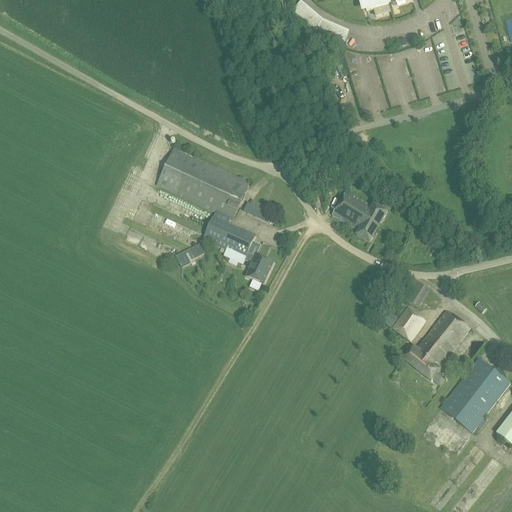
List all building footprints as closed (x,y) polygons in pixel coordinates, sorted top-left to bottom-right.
[(363,0),(367,12),(391,5),(389,0),(363,0)] [(316,31),(345,44),(350,32),(324,21),(301,2),(293,11),(316,31)] [(174,149),(156,187),(215,214),(203,241),(226,251),(223,257),(230,260),(228,264),(238,268),(240,262),(244,264),(244,262),(248,254),(256,239),(228,225),(230,221),(232,222),(250,183),(174,149)] [(344,185),(351,189),(355,183),(348,178),(344,185)] [(374,192),(371,198),(375,201),(379,196),(374,192)] [(356,236),(370,244),(388,213),(374,205),(372,207),(347,193),(333,217),(358,233),(356,236)] [(336,207),(341,202),(337,198),(331,203),(336,207)] [(243,212),(269,225),(273,216),(248,203),(243,212)] [(176,258),(181,267),(204,255),(199,246),(176,258)] [(274,264),(257,256),(256,258),(248,254),(244,262),(252,266),(246,280),(262,288),(274,264)] [(404,301),(417,309),(428,290),(416,283),(404,301)] [(475,308),(482,315),(487,311),(480,303),(475,308)] [(393,330),(411,342),(425,322),(408,309),(393,330)] [(378,319),(391,329),(398,320),(385,310),(378,319)] [(433,381),(441,387),(447,379),(439,373),(441,371),(440,370),(471,330),(447,313),(425,341),(424,341),(417,349),(415,347),(404,361),(432,382),(433,381)] [(439,409),(473,435),(511,385),(478,359),(439,409)] [(511,414),(496,435),(511,447),(511,414)]
